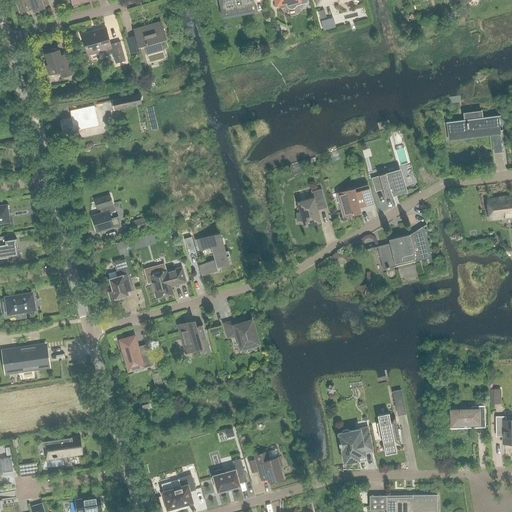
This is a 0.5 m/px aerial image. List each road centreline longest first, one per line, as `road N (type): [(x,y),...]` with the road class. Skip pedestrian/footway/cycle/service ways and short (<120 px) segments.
road 1 (residential): [(89,332),(303,266),(441,183),(511,176)]
road 2 (residential): [(218,511),(343,476),(478,474)]
road 3 (unclassified): [(47,180),(7,36)]
road 4 (unclassified): [(129,471),(89,332)]
road 5 (residential): [(7,36),(140,0)]
